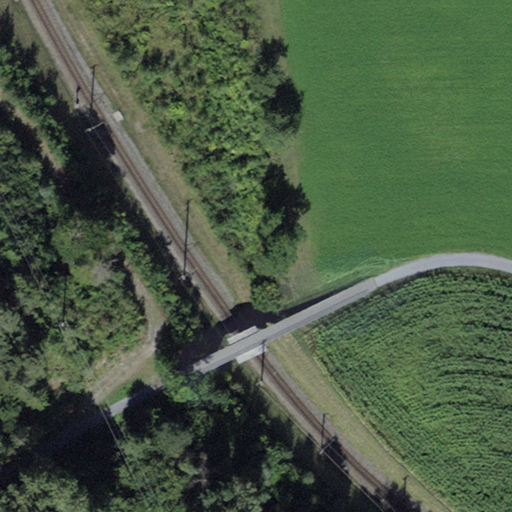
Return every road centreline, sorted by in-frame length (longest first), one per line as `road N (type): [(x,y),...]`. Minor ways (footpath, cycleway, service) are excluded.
road 1 (track): [(511,269),(475,260),(421,263),(65,434),(0,476)]
road 2 (track): [(0,103),(144,299),(155,330),(150,354),(89,399),(65,434)]
